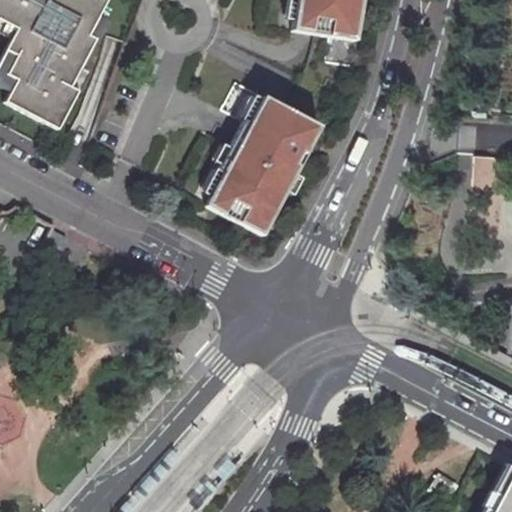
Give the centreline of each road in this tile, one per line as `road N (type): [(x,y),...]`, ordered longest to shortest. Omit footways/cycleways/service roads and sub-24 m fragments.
road 1 (secondary): [(336,341),(443,0)]
road 2 (secondary): [(409,0),(380,115),(325,229),(273,305)]
road 3 (tertiary): [(0,166),(273,305)]
road 4 (secondary): [(273,305),(90,511)]
road 5 (tertiary): [(336,341),(511,435)]
road 6 (secondary): [(240,511),(280,456),(336,341)]
